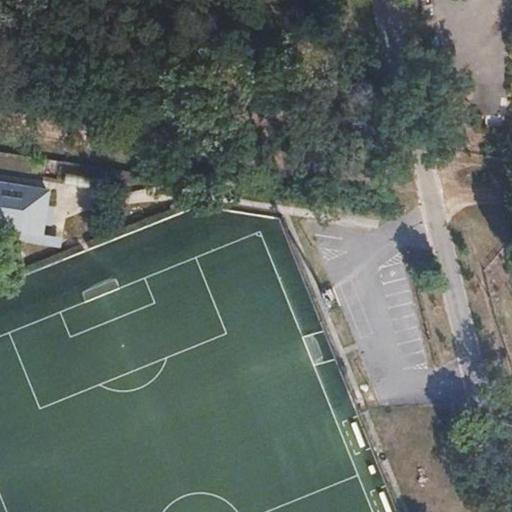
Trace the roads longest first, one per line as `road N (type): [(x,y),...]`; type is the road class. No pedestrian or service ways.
road 1 (track): [(0,114),(511,192)]
road 2 (unclassified): [(428,179),(507,511)]
road 3 (unclassified): [(428,179),(384,0)]
